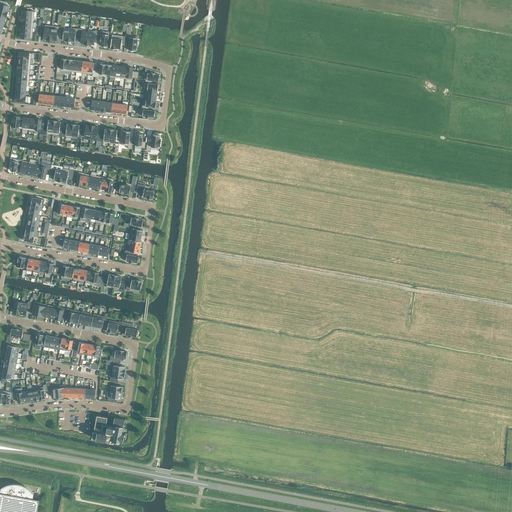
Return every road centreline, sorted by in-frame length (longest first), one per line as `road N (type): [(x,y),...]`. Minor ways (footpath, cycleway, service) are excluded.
road 1 (residential): [(0,104),(162,125),(168,68),(6,41)]
road 2 (residential): [(0,176),(152,207),(145,272),(0,244)]
road 3 (secondary): [(348,511),(3,448)]
road 4 (track): [(511,307),(204,253)]
road 5 (residential): [(97,405),(127,411),(135,345),(34,324)]
road 6 (residential): [(97,405),(98,377),(28,363),(34,324)]
